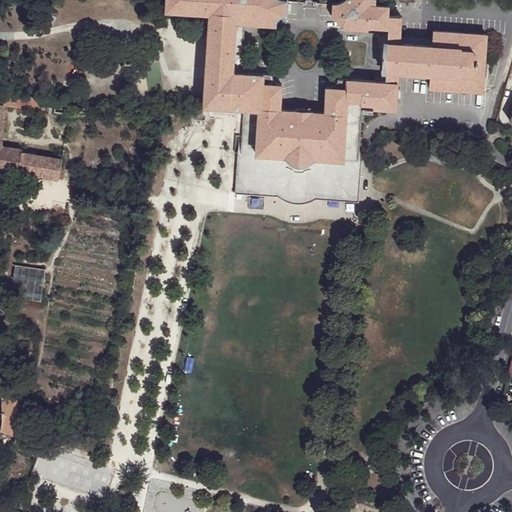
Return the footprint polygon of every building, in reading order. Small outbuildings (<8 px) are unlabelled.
[(167,0),(167,9),(206,12),(205,17),(210,18),(204,104),(244,106),(259,108),(257,153),(285,155),(288,156),(291,158),(295,160),(300,161),(304,161),(307,161),(314,157),(343,159),(348,99),(362,100),(361,105),(362,110),(395,112),(398,76),(398,71),(386,70),(386,78),(374,77),(374,80),(347,79),(347,87),(327,87),(325,111),(312,110),(312,109),(293,108),(292,109),(280,108),(281,83),(279,83),(263,82),(264,73),(234,71),(237,21),(275,23),(275,22),(278,18),(281,15),(286,14),(286,0),(167,0)] [(333,2),(333,3),(331,16),(332,17),(337,19),(339,23),(341,28),(375,31),(375,28),(379,28),(378,35),(389,36),(389,41),(400,42),(400,37),(402,16),(389,15),(390,5),(376,4),(375,0),(341,0),(339,1),(333,2)] [(433,30),(432,39),(432,44),(470,47),(478,55),(477,69),(468,76),(430,74),(429,78),(429,87),(482,91),(485,34),(433,30)] [(400,42),(389,41),(386,70),(398,71),(430,74),(468,76),(477,69),(478,55),(470,47),(432,44),(400,42)] [(272,73),(264,73),(263,82),(279,83),(276,81),(273,78),(272,73)] [(332,86),(327,87),(347,87),(347,79),(339,78),(336,83),(332,86)] [(0,168),(59,179),(63,160),(22,153),(23,149),(7,146),(5,120),(4,105),(8,105),(45,111),(47,98),(0,94),(0,168)] [(56,98),(47,98),(45,111),(54,112),(56,98)] [(73,99),(56,98),(54,112),(71,115),(73,101),(73,99)] [(259,108),(244,106),(241,152),(238,152),(236,193),(278,195),(280,197),(287,201),(294,203),(302,204),(310,202),(316,198),(359,201),(361,161),(359,160),(362,110),(361,105),(362,100),(348,99),(343,159),(314,157),(314,167),(304,169),(302,170),(300,171),(298,171),(297,170),(295,169),(293,168),(285,168),(285,155),(257,153),(259,108)] [(4,105),(5,120),(14,119),(14,111),(10,110),(8,105),(4,105)] [(199,113),(199,114),(198,115),(198,117),(198,119),(199,121),(200,121),(201,122),(203,122),(204,122),(206,121),(207,120),(207,119),(208,118),(208,116),(207,115),(206,113),(204,112),(202,112),(200,113),(199,113)] [(304,169),(304,161),(300,161),(295,160),(293,168),(295,169),(297,170),(298,171),(300,171),(302,170),(304,169)] [(17,265),(13,297),(43,301),(48,270),(17,265)] [(3,421),(1,428),(17,434),(18,433),(21,429),(20,400),(2,395),(3,421)] [(15,447),(38,455),(42,445),(42,443),(19,434),(15,447)]
